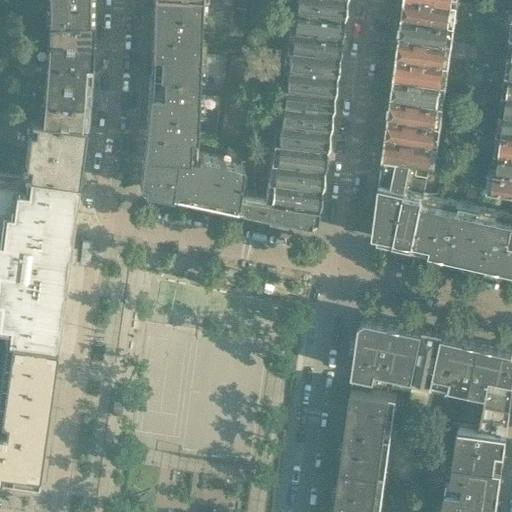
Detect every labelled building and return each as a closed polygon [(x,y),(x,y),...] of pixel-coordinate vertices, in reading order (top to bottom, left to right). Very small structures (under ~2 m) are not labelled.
[(91,20),(91,0),(47,0),(47,21),(91,20)] [(197,54),(199,9),(199,0),(151,0),(151,10),(150,52),(197,54)] [(232,0),(228,33),(240,35),(244,0),(232,0)] [(343,0),(295,0),(294,8),(342,14),(343,0)] [(456,0),(403,0),(402,13),(454,20),(456,0)] [(484,0),(483,10),(496,11),(497,0),(484,0)] [(263,3),(251,1),(245,41),(257,43),(263,3)] [(342,14),(294,8),(289,7),(287,26),(339,34),(342,14)] [(454,20),(402,13),(399,32),(451,40),(454,20)] [(91,20),(47,21),(47,41),(90,40),(91,20)] [(339,34),(287,26),(284,47),(289,47),(337,54),(339,34)] [(451,40),(399,32),(397,53),(449,60),(451,40)] [(90,40),(47,41),(46,61),(89,61),(90,40)] [(337,54),(289,47),(286,66),(334,73),(337,54)] [(197,54),(150,52),(147,92),(196,94),(197,54)] [(449,60),(397,53),(394,73),(446,80),(449,60)] [(231,55),(228,79),(252,82),(255,58),(231,55)] [(89,61),(46,61),(44,80),(87,81),(89,61)] [(334,73),(286,66),(283,85),(331,92),(334,73)] [(482,88),(485,68),(475,66),(473,87),(482,88)] [(446,80),(394,73),(391,93),(443,100),(446,80)] [(87,81),(44,80),(42,99),(86,102),(87,81)] [(331,92),(283,85),(279,84),(276,101),(281,101),(329,109),(331,92)] [(511,90),(504,89),(502,109),(511,110),(511,90)] [(196,94),(147,92),(144,132),(141,153),(176,155),(176,152),(194,154),(196,94)] [(443,100),(391,93),(388,113),(441,120),(443,100)] [(86,102),(42,99),(40,120),(84,125),(84,123),(85,123),(86,102)] [(249,103),(225,100),(221,132),(245,135),(249,103)] [(329,109),(281,101),(279,121),(327,128),(329,109)] [(511,110),(502,109),(499,128),(511,130),(511,110)] [(441,120),(388,113),(386,132),(438,140),(441,120)] [(84,125),(40,120),(29,118),(29,120),(35,121),(33,130),(28,130),(24,163),(29,164),(28,173),(22,172),(22,174),(77,182),(84,125)] [(327,128),(279,121),(276,140),(324,147),(327,128)] [(511,130),(499,128),(497,147),(511,149),(511,130)] [(438,140),(386,132),(383,152),(411,156),(435,160),(438,140)] [(324,147),(276,140),(273,159),(321,167),(324,147)] [(462,164),(465,144),(454,143),(452,163),(462,164)] [(511,149),(497,147),(494,167),(496,167),(511,169),(511,149)] [(237,193),(241,160),(197,150),(196,154),(194,154),(176,152),(176,155),(141,153),(138,180),(143,187),(236,206),(238,194),(237,193)] [(411,156),(383,152),(372,230),(377,236),(413,244),(423,193),(412,191),(414,182),(406,181),(411,156)] [(321,167),(273,159),(271,178),(319,186),(321,167)] [(427,175),(430,161),(418,159),(415,173),(427,175)] [(456,165),(455,173),(462,174),(464,166),(456,165)] [(511,169),(496,167),(494,180),(488,179),(486,186),(511,189),(511,169)] [(77,182),(22,174),(0,171),(0,323),(8,325),(7,338),(51,344),(50,346),(55,347),(77,182)] [(424,192),(426,179),(417,177),(415,190),(424,192)] [(319,186),(271,178),(268,199),(299,204),(316,206),(319,186)] [(468,255),(477,209),(478,204),(471,203),(471,207),(458,205),(460,200),(453,199),(452,203),(429,199),(430,194),(423,193),(413,244),(468,255)] [(316,206),(299,204),(268,199),(238,194),(236,206),(308,221),(312,221),(315,217),(316,206)] [(511,244),(509,244),(511,230),(511,210),(489,207),(488,211),(477,209),(468,255),(511,264),(511,244)] [(413,373),(423,327),(367,314),(360,319),(353,369),(373,373),(376,374),(377,371),(395,374),(396,370),(413,373)] [(423,327),(413,373),(412,378),(420,380),(421,375),(431,377),(432,377),(442,330),(423,327)] [(478,338),(442,330),(432,377),(431,377),(430,382),(431,382),(432,378),(468,386),(478,338)] [(36,483),(43,430),(55,347),(50,346),(51,344),(7,338),(6,340),(9,340),(0,406),(0,420),(5,421),(3,431),(0,431),(0,470),(35,476),(34,483),(36,483)] [(498,342),(478,338),(468,386),(486,389),(488,390),(498,342)] [(511,345),(498,342),(488,390),(486,389),(484,397),(511,402),(511,394),(511,345)] [(351,386),(340,465),(386,472),(397,392),(371,389),(373,373),(353,369),(351,386)] [(124,391),(114,389),(109,425),(119,426),(124,391)] [(468,398),(448,393),(446,401),(466,406),(468,398)] [(511,402),(484,397),(479,425),(507,430),(511,402)] [(502,465),(507,430),(479,425),(458,422),(456,440),(451,440),(449,457),(453,457),(453,458),(502,465)] [(502,465),(453,458),(451,474),(446,473),(446,475),(447,475),(500,482),(502,465)] [(380,511),(386,472),(340,465),(333,511),(380,511)] [(500,482),(447,475),(443,499),(444,499),(497,506),(500,482)] [(409,511),(412,491),(404,490),(401,511),(409,511)] [(495,511),(497,506),(444,499),(442,511),(495,511)]
